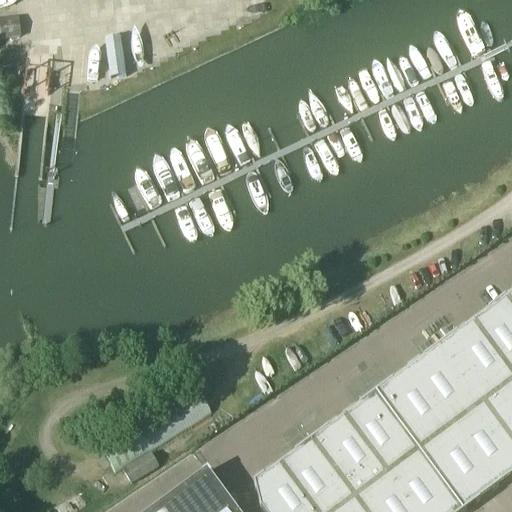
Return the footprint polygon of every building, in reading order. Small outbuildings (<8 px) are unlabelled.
[(0,40),(20,39),(17,19),(0,21),(0,40)] [(326,432),(293,456),(294,457),(262,480),(262,479),(253,486),(259,511),(467,511),(479,504),(478,503),(510,480),(511,480),(511,479),(511,295),(504,302),(503,301),(486,313),(487,314),(455,337),(422,361),(423,362),(391,385),(390,384),(358,408),(358,409),(327,432),(326,432)] [(114,475),(211,416),(194,390),(98,449),(114,475)] [(157,468),(149,455),(121,472),(129,486),(157,468)] [(234,511),(207,473),(153,511),(234,511)]
